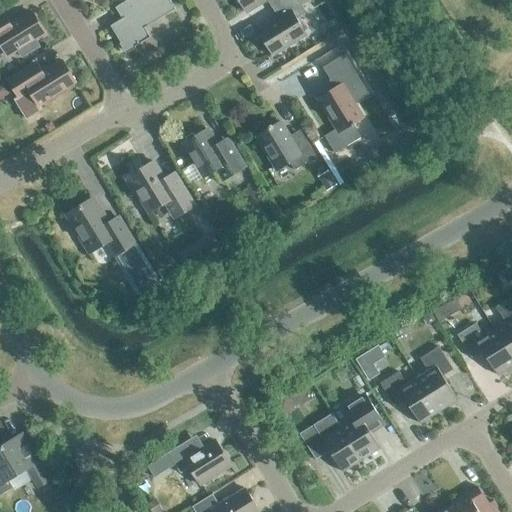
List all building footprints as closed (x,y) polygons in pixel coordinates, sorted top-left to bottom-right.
[(144,27),(175,8),(169,0),(126,0),(115,7),(122,18),(110,25),(126,51),(150,36),(144,27)] [(267,0),(272,8),(286,0),(238,0),(245,11),(263,0),(267,0)] [(286,0),(272,8),(279,19),(258,32),(271,54),(305,33),(296,18),(306,12),(302,5),(309,0),(286,0)] [(0,15),(0,42),(8,55),(17,50),(21,57),(39,46),(34,39),(44,33),(31,11),(10,24),(4,13),(0,15)] [(369,93),(344,54),(323,67),(329,78),(335,75),(341,84),(318,98),(336,128),(325,135),(335,152),(360,137),(354,125),(356,124),(354,122),(363,117),(354,103),(369,93)] [(29,67),(8,79),(18,96),(14,99),(26,119),(41,109),(39,105),(75,82),(62,61),(43,72),(36,62),(29,67)] [(256,136),(277,170),(290,162),(294,169),(316,156),(303,134),(292,141),(280,121),(272,126),(271,124),(258,132),(259,134),(256,136)] [(207,128),(183,143),(204,177),(217,169),(223,180),(245,167),(230,141),(219,148),(207,128)] [(385,143),(366,154),(372,164),(391,153),(385,143)] [(175,172),(164,178),(154,161),(126,178),(136,193),(137,192),(149,212),(164,203),(173,219),(195,205),(175,172)] [(116,254),(134,243),(119,217),(108,223),(93,198),(67,214),(90,251),(108,240),(116,254)] [(178,253),(186,267),(196,261),(189,247),(178,253)] [(511,266),(511,265),(499,273),(506,284),(511,280),(511,266)] [(494,329),(511,356),(511,299),(497,309),(505,322),(494,329)] [(443,305),(432,311),(438,322),(448,316),(443,305)] [(511,364),(511,356),(494,329),(484,335),(476,322),(457,334),(471,357),(482,351),(497,374),(511,364)] [(417,377),(438,411),(457,399),(442,375),(453,369),(438,346),(420,357),(428,370),(417,377)] [(365,354),(355,360),(368,380),(377,374),(365,354)] [(438,411),(417,377),(406,384),(398,371),(380,383),(394,406),(405,399),(420,423),(438,411)] [(340,425),(361,459),(380,448),(370,431),(384,422),(365,392),(343,406),(351,419),(340,425)] [(339,426),(331,413),(299,433),(316,459),(329,451),(342,471),(361,459),(340,425),(339,426)] [(0,493),(11,486),(7,480),(28,468),(39,485),(53,477),(41,457),(38,459),(22,433),(0,446),(0,493)] [(154,477),(175,464),(180,473),(190,467),(200,485),(231,465),(215,439),(195,452),(188,440),(147,465),(154,477)] [(450,505),(454,511),(493,511),(477,486),(467,493),(468,494),(450,505)] [(260,511),(245,488),(219,504),(212,493),(192,506),(195,511),(260,511)]
